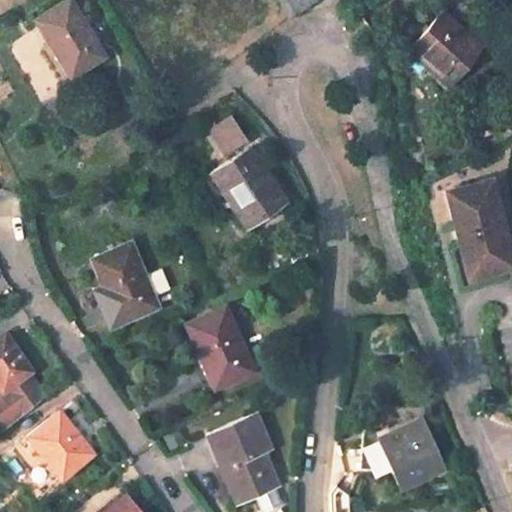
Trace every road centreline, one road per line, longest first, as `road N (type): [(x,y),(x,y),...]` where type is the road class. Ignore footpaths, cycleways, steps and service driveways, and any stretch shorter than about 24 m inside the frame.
road 1 (residential): [(312,511),(339,273),(330,193),(313,143),(284,96),(283,66),(300,44),(327,37)]
road 2 (residential): [(506,511),(387,208),(357,65),(327,37)]
road 3 (residential): [(188,511),(0,244)]
